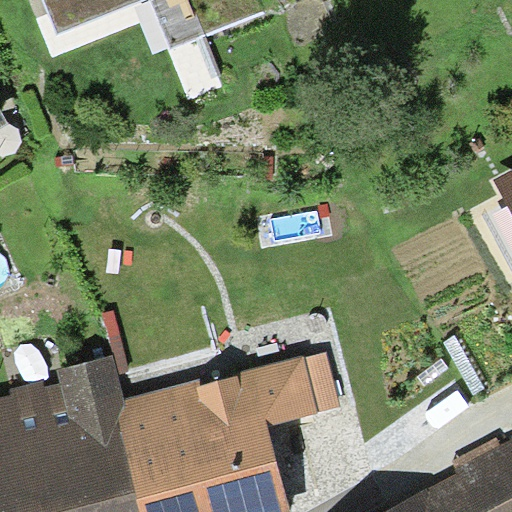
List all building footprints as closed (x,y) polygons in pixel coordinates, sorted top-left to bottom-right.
[(247,0),(36,0),(48,28),(126,0),(137,0),(155,45),(252,10),(247,0)] [(511,177),(493,188),(511,222),(511,177)] [(297,360),(110,409),(137,511),(275,511),(254,430),(311,415),(297,360)] [(137,511),(110,409),(100,370),(0,396),(0,511),(137,511)] [(511,511),(511,457),(406,511),(511,511)]
